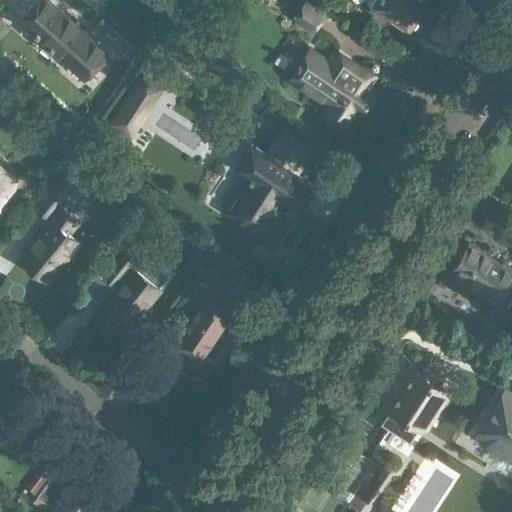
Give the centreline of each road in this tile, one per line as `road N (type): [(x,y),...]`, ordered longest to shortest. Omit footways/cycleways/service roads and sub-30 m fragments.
road 1 (secondary): [(210,490),(511,40)]
road 2 (residential): [(210,490),(0,324)]
